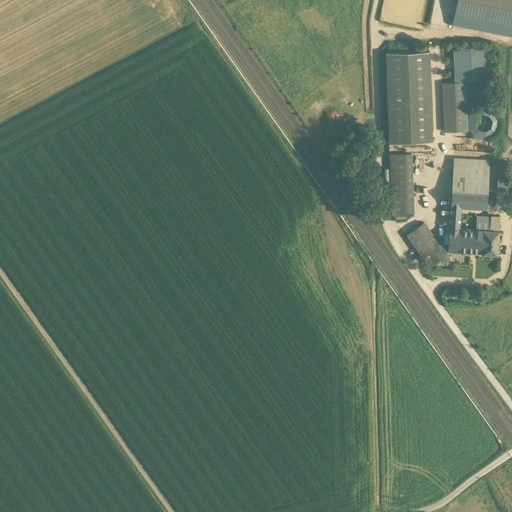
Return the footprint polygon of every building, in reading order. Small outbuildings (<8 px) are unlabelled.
[(511,26),(511,0),(456,0),(452,25),(510,36),(511,26)] [(487,48),(453,49),(454,82),(466,82),(488,81),(487,48)] [(386,53),(389,143),(432,141),(429,51),(386,53)] [(454,82),(442,82),(444,132),(468,131),(466,82),(454,82)] [(496,131),(495,117),(481,118),(481,124),(475,125),(476,137),(487,136),(487,132),(496,131)] [(389,154),(391,199),(412,199),(411,154),(389,154)] [(451,188),(487,190),(489,160),(453,158),(451,188)] [(497,179),(496,190),(508,191),(509,179),(497,179)] [(487,190),(451,188),(450,207),(460,208),(486,209),(487,190)] [(413,216),(412,199),(391,199),(391,213),(396,219),(413,216)] [(483,229),(488,230),(489,214),(476,213),(475,229),(483,229)] [(455,252),(481,254),(483,229),(475,229),(460,228),(460,214),(450,214),(448,244),(447,252),(448,252),(455,252)] [(500,215),(489,214),(488,230),(498,231),(500,215)] [(416,227),(443,265),(447,265),(448,252),(447,252),(448,244),(439,244),(424,222),(416,227)] [(443,265),(416,227),(406,234),(427,263),(443,265)] [(488,230),(483,229),(481,254),(497,255),(498,231),(488,230)]
